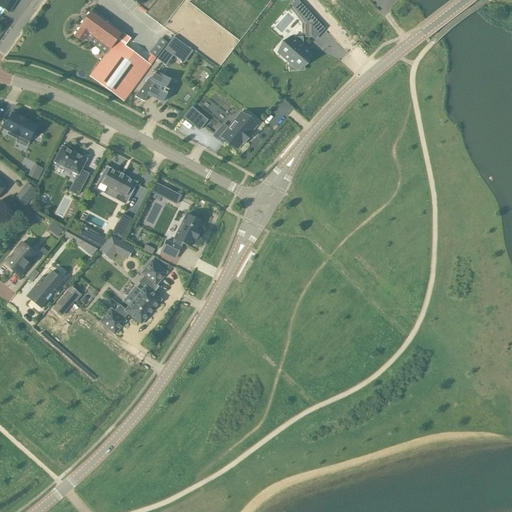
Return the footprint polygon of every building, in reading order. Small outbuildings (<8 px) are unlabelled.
[(0,0),(0,5),(10,12),(17,0),(0,0)] [(337,6),(356,28),(370,16),(355,0),(332,0),(332,1),(337,6),(333,9),(334,9),(337,6)] [(110,48),(122,33),(122,32),(92,10),(88,16),(84,21),(85,21),(80,27),(81,28),(75,36),(83,42),(85,39),(94,46),(95,45),(92,43),(95,38),(110,49),(110,48)] [(120,52),(125,46),(130,39),(122,33),(110,48),(111,49),(90,76),(124,101),(146,71),(120,52)] [(173,55),(184,63),(193,51),(173,37),(157,59),(166,66),(173,55)] [(304,49),(303,52),(302,47),(303,47),(303,37),(292,38),(291,38),(287,38),(287,45),(282,50),(288,55),(289,72),(290,72),(290,69),(305,68),(304,61),(310,54),(304,49)] [(150,53),(156,57),(167,42),(162,38),(150,53)] [(151,80),(149,79),(135,96),(144,101),(148,95),(162,102),(167,92),(166,91),(166,90),(168,91),(169,90),(166,88),(170,79),(156,72),(151,80)] [(190,109),(183,117),(199,130),(206,122),(190,109)] [(242,143),(243,143),(252,132),(251,132),(256,125),(241,112),(222,135),(217,131),(213,136),(222,143),(225,139),(237,149),(242,143)] [(9,130),(7,134),(18,140),(20,136),(29,141),(37,126),(28,121),(18,116),(12,113),(4,128),(9,130)] [(78,174),(72,185),(80,190),(89,174),(81,170),(87,160),(87,159),(86,159),(63,147),(62,146),(62,147),(54,161),(54,162),(55,162),(78,174)] [(106,165),(98,181),(109,187),(107,191),(106,193),(115,198),(116,196),(117,196),(119,192),(129,198),(138,182),(106,165)] [(37,166),(32,177),(31,177),(38,180),(43,169),(37,166)] [(151,192),(177,205),(181,195),(155,182),(151,192)] [(36,193),(34,192),(36,190),(27,183),(14,198),(25,207),(36,193)] [(78,195),(80,190),(72,185),(70,191),(78,195)] [(123,214),(119,221),(128,226),(132,219),(123,214)] [(191,216),(186,214),(172,242),(167,240),(161,250),(176,257),(183,242),(190,246),(194,239),(196,240),(201,230),(199,229),(202,222),(198,219),(199,218),(192,214),(191,216)] [(125,233),(128,226),(119,221),(115,228),(125,233)] [(59,236),(64,229),(55,222),(49,228),(59,236)] [(105,239),(98,235),(87,229),(88,229),(85,227),(85,228),(83,227),(80,231),(78,235),(99,246),(105,239)] [(99,247),(67,229),(64,234),(91,257),(99,247)] [(115,252),(127,258),(132,249),(111,237),(101,250),(110,258),(115,252)] [(27,248),(21,243),(4,263),(20,277),(31,263),(29,261),(35,254),(29,249),(28,248),(27,248)] [(145,244),(142,250),(152,255),(154,249),(145,244)] [(156,286),(168,272),(152,259),(139,273),(144,277),(145,276),(153,283),(156,286)] [(36,269),(29,278),(33,281),(40,273),(36,269)] [(62,282),(50,272),(45,279),(43,277),(42,276),(33,287),(38,291),(32,299),(42,307),(40,308),(41,309),(53,294),(50,292),(54,287),(57,289),(64,281),(63,280),(62,282)] [(153,283),(145,276),(144,277),(139,282),(145,287),(125,310),(120,305),(114,312),(112,309),(111,308),(110,309),(100,321),(99,322),(100,323),(100,322),(114,334),(115,335),(115,334),(125,322),(126,321),(125,320),(123,319),(128,313),(140,324),(141,324),(142,324),(141,323),(161,301),(161,300),(161,299),(160,299),(148,289),(153,283)] [(66,293),(74,300),(79,294),(71,288),(66,293)]
